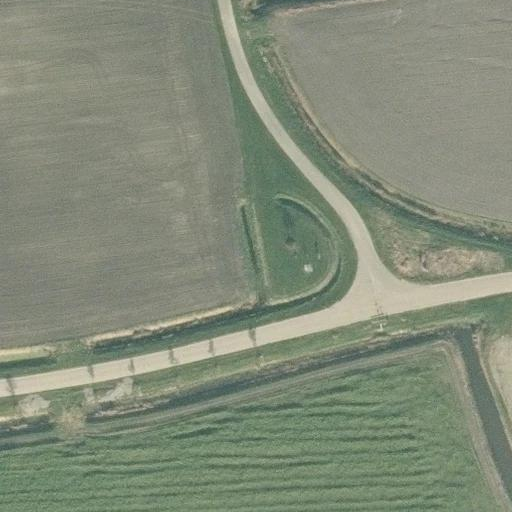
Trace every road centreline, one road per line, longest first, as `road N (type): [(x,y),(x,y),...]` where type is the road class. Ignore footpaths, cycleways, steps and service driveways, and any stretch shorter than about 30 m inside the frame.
road 1 (tertiary): [(0,388),(181,356),(383,306)]
road 2 (unclassified): [(383,306),(352,224),(253,95),(223,0)]
road 3 (tertiary): [(383,306),(511,282)]
